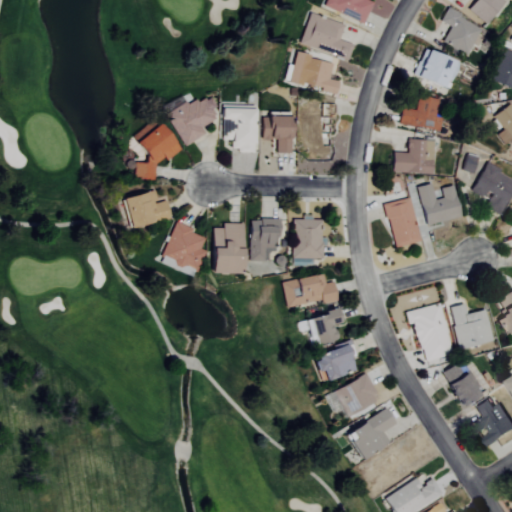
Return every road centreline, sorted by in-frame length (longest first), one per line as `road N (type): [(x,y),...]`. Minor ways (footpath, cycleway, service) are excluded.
road 1 (residential): [(491,511),(395,366),(365,290),(354,192),(359,120),(410,0)]
road 2 (residential): [(204,184),(354,192)]
